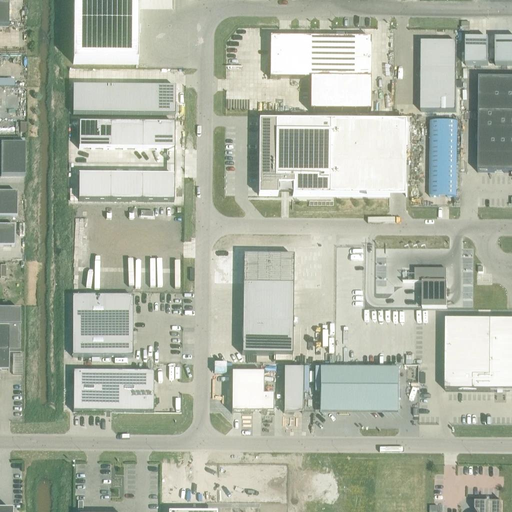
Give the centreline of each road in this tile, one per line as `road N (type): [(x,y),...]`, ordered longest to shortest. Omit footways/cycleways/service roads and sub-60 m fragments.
road 1 (unclassified): [(511,10),(211,14),(203,225)]
road 2 (unclassified): [(511,446),(200,443)]
road 3 (unclassified): [(203,225),(511,228)]
road 4 (unclassified): [(203,225),(200,443)]
road 5 (unclassified): [(200,443),(0,442)]
